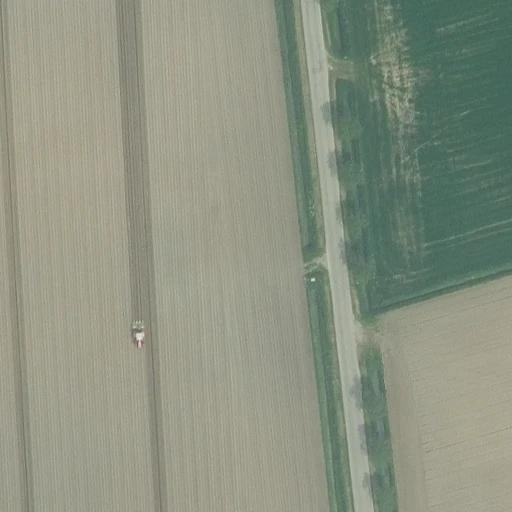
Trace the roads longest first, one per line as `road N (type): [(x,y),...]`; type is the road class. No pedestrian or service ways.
road 1 (unclassified): [(363,511),(312,0)]
road 2 (track): [(336,258),(295,275),(220,286)]
